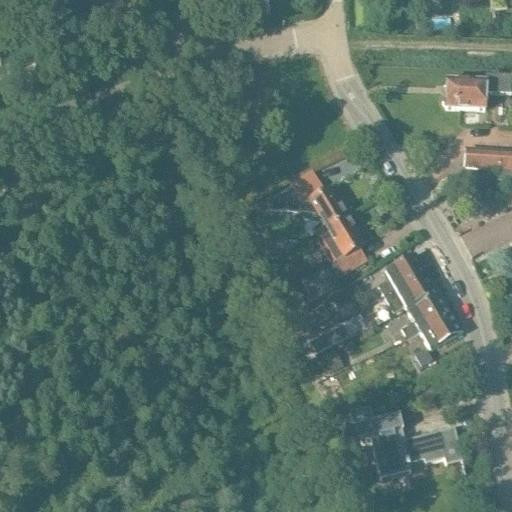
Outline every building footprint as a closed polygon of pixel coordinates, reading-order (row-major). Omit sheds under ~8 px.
[(230,28),(234,11),(225,8),(221,26),(230,28)] [(444,110),(444,113),(484,114),(484,97),(510,98),(510,80),(484,79),(484,85),(449,83),(449,95),(444,94),(444,97),(442,100),(441,107),(444,110)] [(511,155),(465,152),(464,170),(496,172),(495,183),(511,183),(511,155)] [(349,219),(340,204),(335,206),(327,193),(323,195),(315,183),(294,196),(291,190),(266,205),(267,207),(265,208),(269,214),(316,217),(326,233),(349,219)] [(365,265),(357,252),(361,249),(353,236),(358,233),(349,219),(326,233),(314,240),(331,269),(326,272),(324,269),(300,283),(312,303),(336,288),(332,282),(342,276),(343,277),(365,265)] [(425,275),(414,258),(383,276),(388,283),(376,290),(382,301),(425,275)] [(437,295),(425,275),(382,301),(392,317),(404,310),(406,314),(437,295)] [(451,318),(439,298),(408,316),(413,326),(400,334),(406,344),(419,336),(451,318)] [(302,338),(324,325),(315,311),(312,313),(309,308),(291,320),(302,338)] [(461,336),(451,318),(419,336),(430,354),(461,336)] [(319,357),(339,346),(331,332),(318,339),(319,341),(312,345),(319,357)] [(321,359),(329,377),(342,371),(334,353),(321,359)] [(421,356),(412,361),(418,372),(428,367),(421,356)] [(402,450),(398,434),(401,433),(398,419),(371,425),(368,414),(349,419),(352,430),(349,431),(352,444),(369,440),(373,457),(402,450)] [(444,462),(446,468),(461,465),(453,433),(421,441),(422,445),(402,450),(373,457),(379,482),(409,475),(407,466),(423,462),(424,467),(444,462)]
